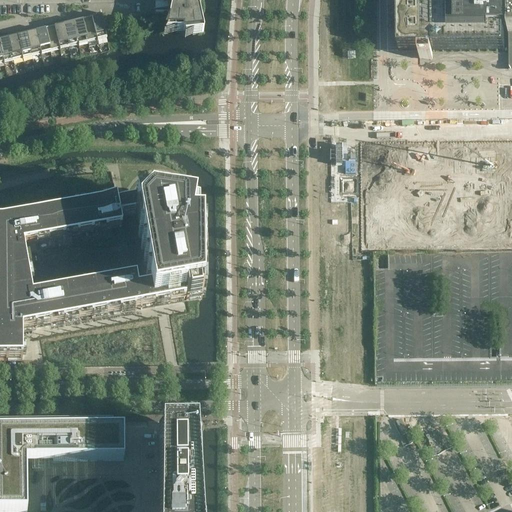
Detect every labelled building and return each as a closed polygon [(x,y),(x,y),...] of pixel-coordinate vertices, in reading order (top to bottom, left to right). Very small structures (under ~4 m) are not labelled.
[(163,0),(163,1),(167,1),(168,7),(171,6),(166,30),(176,31),(176,33),(192,32),(192,35),(203,34),(198,10),(200,11),(201,5),(199,5),(197,0),(163,0)] [(511,0),(398,0),(399,52),(428,52),(428,54),(419,54),(419,61),(432,60),(432,54),(431,54),(431,51),(504,51),(504,31),(508,31),(508,35),(511,34),(511,0)] [(107,39),(101,14),(93,15),(94,19),(91,19),(92,23),(97,41),(107,39)] [(97,41),(92,23),(91,19),(89,20),(88,17),(81,18),(87,43),(97,41)] [(87,43),(81,18),(74,20),(75,23),(73,24),(74,28),(78,46),(87,43)] [(78,46),(74,28),(73,24),(70,24),(70,21),(63,23),(69,48),(78,46)] [(69,48),(63,23),(56,24),(57,28),(54,28),(55,32),(60,50),(69,48)] [(60,50),(55,32),(54,28),(52,29),(51,26),(44,27),(50,52),(60,50)] [(50,52),(44,27),(37,29),(38,32),(35,33),(37,37),(41,55),(50,52)] [(41,55),(37,37),(35,33),(33,33),(32,30),(25,32),(32,57),(41,55)] [(32,57),(25,32),(18,34),(19,37),(17,37),(18,41),(22,59),(32,57)] [(22,59),(18,41),(17,37),(14,38),(14,35),(7,36),(13,62),(22,59)] [(13,62),(7,36),(0,38),(1,41),(0,41),(0,49),(4,64),(13,62)] [(511,143),(362,145),(363,251),(459,250),(459,246),(511,245),(511,143)] [(22,331),(139,310),(162,306),(186,302),(202,299),(201,226),(197,226),(197,213),(193,213),(194,209),(152,202),(149,201),(135,199),(135,202),(137,209),(118,213),(116,201),(0,221),(0,360),(14,360),(22,360),(22,356),(22,331)] [(445,257),(375,256),(376,380),(511,379),(511,255),(453,256),(445,257)] [(202,511),(203,444),(157,430),(161,511),(202,511)] [(25,511),(25,462),(121,461),(120,432),(0,432),(0,511),(25,511)]
